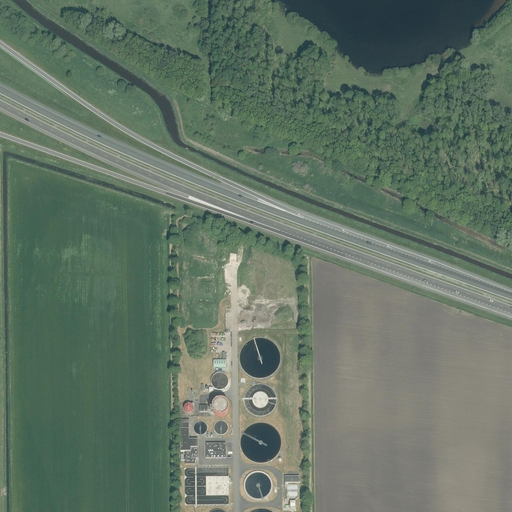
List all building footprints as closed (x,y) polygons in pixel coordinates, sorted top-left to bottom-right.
[(217,374),(215,375),(214,376),(213,377),(213,378),(212,380),(212,381),(212,383),(212,384),(213,386),(213,387),(214,388),(216,389),(217,390),(218,390),(220,390),(221,390),(223,390),(224,390),(225,389),(226,388),(227,387),(228,385),(229,384),(229,383),(229,381),(228,380),(228,378),(227,377),(226,376),(225,375),(224,374),(222,374),(221,373),(219,373),(218,374),(217,374)] [(221,400),(219,401),(218,401),(217,402),(215,403),(215,404),(214,406),(213,407),(213,409),(213,410),(213,412),(214,413),(215,414),(216,415),(217,416),(218,417),(220,418),(221,418),(223,418),(224,417),(225,416),(227,415),(228,414),(228,413),(229,411),(229,410),(229,408),(229,407),(228,405),(227,404),(226,403),(225,402),(224,401),(222,401),(221,400)] [(194,411),(195,409),(195,408),(194,407),(194,406),(193,405),(192,404),(191,404),(190,404),(189,404),(188,404),(186,404),(185,406),(184,406),(183,408),(183,409),(183,410),(184,412),(184,413),(185,414),(186,414),(187,415),(189,415),(191,415),(192,414),(193,413),(194,413),(194,411)] [(189,440),(189,429),(180,429),(180,452),(185,452),(185,465),(195,465),(195,459),(198,459),(198,440),(189,440)] [(225,459),(225,444),(206,444),(206,459),(225,459)] [(211,504),(230,504),(231,467),(227,467),(227,473),(229,473),(229,475),(226,475),(226,476),(207,476),(207,495),(209,495),(209,500),(211,500),(211,504)]
